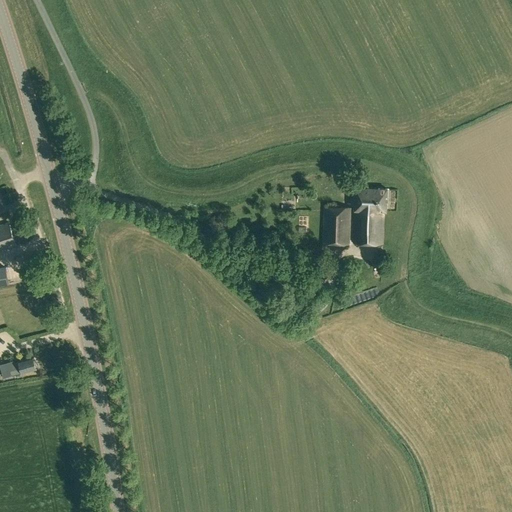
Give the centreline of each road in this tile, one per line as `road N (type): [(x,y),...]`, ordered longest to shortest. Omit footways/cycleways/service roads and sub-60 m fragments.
road 1 (secondary): [(119,511),(54,189)]
road 2 (unknown): [(77,184),(177,228),(261,305),(294,324),(314,323),(331,301)]
road 3 (unclassified): [(54,189),(86,179),(95,136),(37,0)]
road 4 (secondary): [(54,189),(0,5)]
